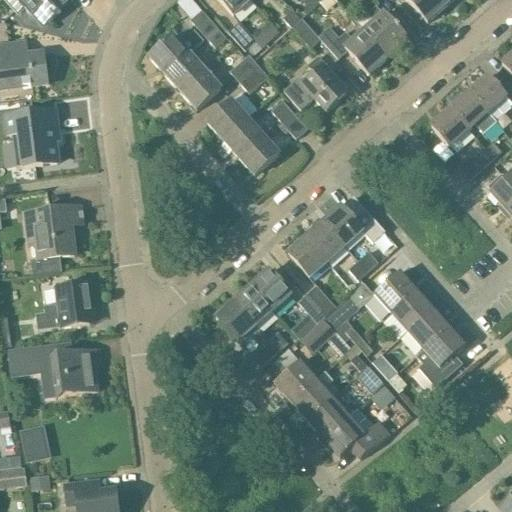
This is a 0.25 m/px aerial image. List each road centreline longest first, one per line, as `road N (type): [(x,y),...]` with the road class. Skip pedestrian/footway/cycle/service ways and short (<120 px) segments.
road 1 (residential): [(359,511),(182,294)]
road 2 (residential): [(511,274),(474,304),(454,302),(326,166)]
road 3 (residential): [(140,314),(111,105),(113,67)]
road 4 (residential): [(273,213),(113,67)]
road 5 (residential): [(167,511),(140,314)]
road 6 (residential): [(389,110),(511,256)]
road 7 (residential): [(389,110),(511,4)]
road 8 (residential): [(182,294),(273,213)]
